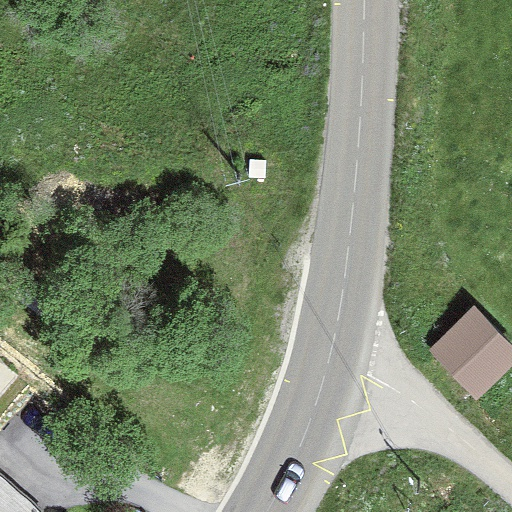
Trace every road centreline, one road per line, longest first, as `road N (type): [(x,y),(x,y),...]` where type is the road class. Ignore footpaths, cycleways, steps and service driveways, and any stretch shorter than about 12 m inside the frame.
road 1 (secondary): [(332,367),(359,203),(369,0)]
road 2 (residential): [(332,367),(403,392),(511,485)]
road 3 (secondary): [(270,511),(332,367)]
